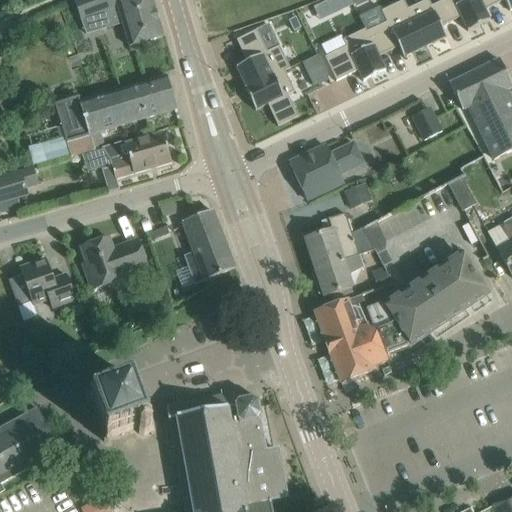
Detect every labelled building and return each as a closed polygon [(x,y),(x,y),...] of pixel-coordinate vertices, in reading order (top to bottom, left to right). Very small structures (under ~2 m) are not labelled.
[(116,0),(79,0),(75,2),(82,20),(98,13),(103,30),(124,24),(131,48),(164,38),(152,0),(138,0),(118,6),(116,0)] [(334,0),(340,13),(354,6),(350,0),(334,0)] [(429,1),(408,10),(426,48),(447,38),(442,27),(462,18),(463,17),(454,0),(446,0),(432,7),(429,1)] [(454,0),(463,17),(462,18),(469,32),(491,21),(486,11),(505,1),(506,1),(506,0),(454,0)] [(370,37),(369,38),(381,63),(382,62),(380,57),(399,48),(404,59),(426,48),(408,10),(402,13),(387,21),(390,27),(370,37)] [(302,28),(297,17),(289,21),(295,32),(302,28)] [(248,63),(237,68),(247,88),(246,89),(246,90),(285,71),(275,50),(268,53),(257,31),(237,41),(248,63)] [(349,51),(328,62),(337,82),(359,72),(364,83),(386,72),(382,62),(381,63),(369,38),(370,37),(368,34),(362,37),(346,45),(349,51)] [(451,86),(463,111),(470,108),(496,161),(511,153),(511,101),(507,92),(511,89),(511,85),(501,61),(499,61),(499,62),(451,86)] [(285,71),(246,90),(256,111),(268,106),(279,127),(299,117),(288,96),(295,92),(285,71)] [(310,78),(315,88),(330,81),(325,71),(310,78)] [(57,106),(56,106),(62,127),(68,144),(91,137),(102,134),(177,110),(167,78),(81,105),(79,99),(57,106)] [(428,125),(418,131),(424,143),(444,132),(431,109),(422,114),(428,125)] [(26,146),(32,165),(65,154),(59,135),(26,146)] [(106,149),(103,150),(111,162),(117,180),(172,164),(164,135),(127,146),(126,143),(106,149)] [(91,137),(68,144),(71,157),(72,159),(83,156),(96,152),(91,137)] [(327,147),(290,164),(308,201),(344,184),(341,177),(366,165),(355,142),(330,154),(327,147)] [(34,168),(0,178),(0,206),(30,198),(28,190),(40,186),(34,168)] [(451,185),(465,212),(478,205),(463,178),(455,182),(451,185)] [(120,190),(117,180),(106,183),(110,193),(120,190)] [(342,193),(349,209),(369,200),(363,184),(342,193)] [(179,203),(161,208),(164,219),(182,214),(179,203)] [(196,286),(236,271),(213,212),(183,224),(198,263),(188,267),(196,286)] [(306,241),(316,270),(336,264),(334,258),(341,255),(338,247),(355,242),(353,235),(364,229),(353,235),(346,215),(328,221),(332,232),(306,241)] [(381,221),(364,230),(376,251),(380,261),(404,248),(387,218),(381,221)] [(511,221),(490,234),(504,262),(511,275),(511,221)] [(336,264),(316,270),(325,299),(352,289),(348,277),(363,270),(359,257),(376,251),(364,230),(364,229),(353,235),(355,242),(338,247),(341,255),(334,258),(336,264)] [(88,265),(84,266),(93,291),(125,280),(124,278),(149,270),(139,241),(122,247),(123,250),(115,253),(110,239),(82,249),(88,265)] [(488,297),(490,295),(471,268),(463,255),(413,289),(385,308),(376,312),(369,294),(363,296),(385,356),(387,355),(388,357),(410,348),(409,347),(410,347),(411,348),(488,297)] [(10,282),(19,308),(33,303),(34,307),(50,301),(53,310),(76,301),(67,276),(54,281),(46,260),(21,269),(24,277),(10,282)] [(383,269),(372,272),(378,290),(389,286),(383,269)] [(138,281),(144,297),(164,290),(159,274),(138,281)] [(385,356),(363,296),(316,314),(342,384),(375,372),(374,368),(388,363),(385,356)] [(91,395),(89,400),(92,402),(95,403),(99,413),(102,414),(106,424),(104,427),(108,436),(108,437),(105,442),(110,445),(111,442),(113,438),(137,428),(138,430),(140,434),(144,437),(145,436),(150,435),(151,432),(153,431),(153,424),(147,421),(145,415),(141,413),(136,399),(138,394),(136,388),(138,383),(138,382),(133,380),(130,386),(98,398),(97,397),(91,395)] [(273,511),(271,499),(288,497),(279,449),(267,451),(262,422),(258,399),(236,403),(235,400),(234,397),(204,402),(167,409),(170,421),(165,422),(167,433),(171,432),(175,453),(171,454),(173,464),(177,464),(181,487),(177,488),(179,499),(183,498),(185,511),(273,511)] [(0,486),(62,453),(38,409),(0,429),(0,486)] [(511,511),(511,497),(495,506),(498,511),(511,511)]
